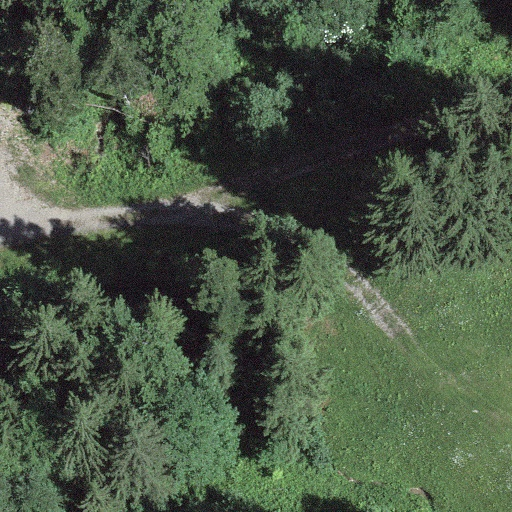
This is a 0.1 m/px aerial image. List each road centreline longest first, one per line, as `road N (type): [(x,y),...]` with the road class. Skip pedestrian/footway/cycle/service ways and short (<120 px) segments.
road 1 (track): [(0,248),(283,161),(452,117),(511,112)]
road 2 (track): [(236,176),(448,386),(511,429)]
